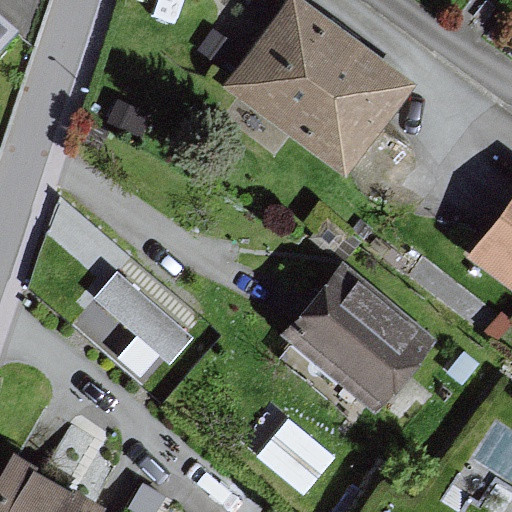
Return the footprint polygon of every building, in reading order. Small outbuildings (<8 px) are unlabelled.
[(228,116),(275,150),(289,131),(340,168),(405,79),(298,0),(286,0),(225,83),(243,96),(228,116)] [(0,43),(15,27),(0,13),(0,43)] [(511,198),(470,255),(511,285),(511,198)] [(342,261),(284,330),(375,406),(433,337),(342,261)] [(190,335),(117,272),(97,295),(169,358),(190,335)] [(331,457),(290,422),(262,455),(303,490),(331,457)] [(10,454),(0,471),(0,511),(74,511),(76,509),(80,511),(97,511),(101,506),(10,454)]
